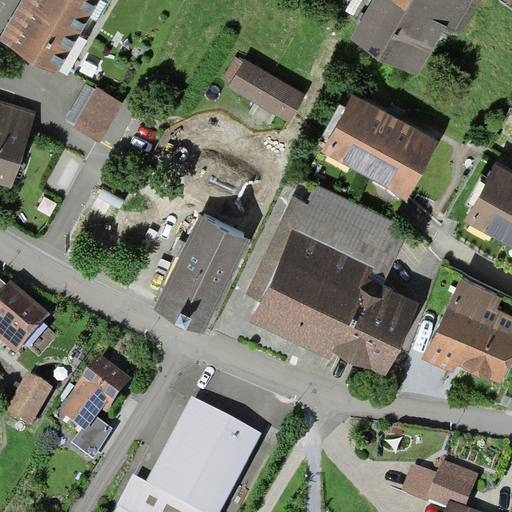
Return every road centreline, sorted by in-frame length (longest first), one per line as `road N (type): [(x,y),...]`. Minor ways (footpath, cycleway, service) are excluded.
road 1 (residential): [(183,335),(315,398),(511,428)]
road 2 (residential): [(183,335),(81,511)]
road 3 (residential): [(0,249),(183,335)]
